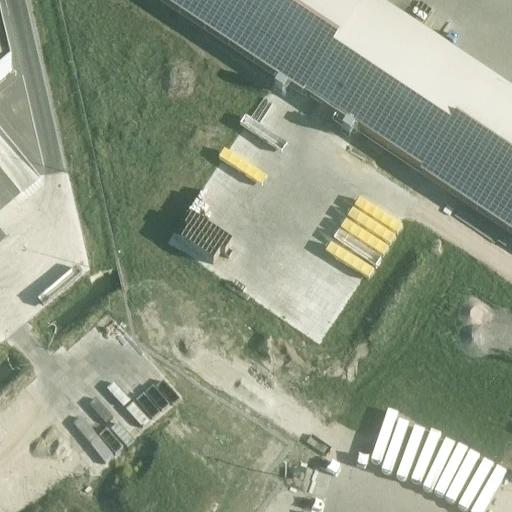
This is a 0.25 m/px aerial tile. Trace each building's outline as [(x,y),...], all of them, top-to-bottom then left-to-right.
[(159,0),(304,96),(368,0),(159,0)] [(486,74),(372,0),(368,0),(304,96),(421,174),(477,90),(486,74)] [(0,79),(25,59),(0,29),(0,79)] [(511,112),(477,90),(421,174),(511,234),(511,112)] [(253,171),(173,304),(228,337),(307,205),(310,207),(323,185),(313,180),(322,166),(330,171),(341,152),(335,148),(342,137),(299,111),(260,175),(253,171)]
